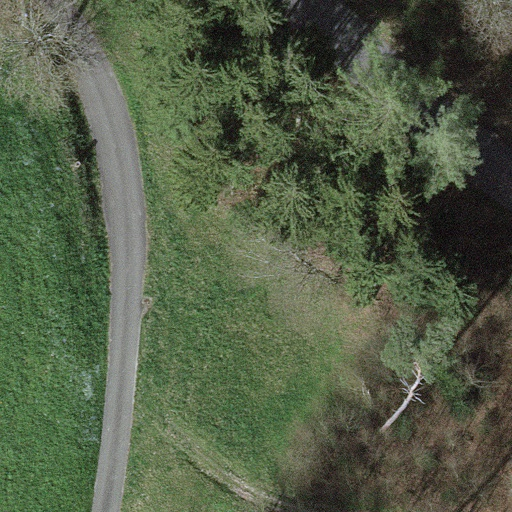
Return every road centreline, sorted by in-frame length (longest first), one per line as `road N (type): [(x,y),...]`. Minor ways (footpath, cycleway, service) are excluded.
road 1 (unclassified): [(54,0),(101,54),(138,163),(132,383),(106,511)]
road 2 (unclassified): [(315,0),(511,176)]
road 3 (track): [(317,511),(222,472),(132,383)]
